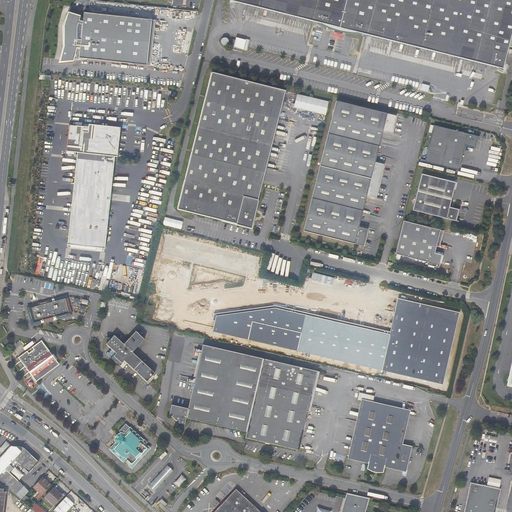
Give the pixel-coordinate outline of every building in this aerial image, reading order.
[(511,28),(511,0),(228,0),(228,3),(238,3),(316,22),(319,24),(325,27),(331,29),(339,32),(344,32),(360,33),(492,67),(501,72),(504,62),(504,61),(511,28)] [(68,12),(64,26),(63,46),(60,60),(81,58),(147,65),(152,20),(83,13),(82,22),(79,20),(80,16),(68,12)] [(155,20),(152,20),(147,65),(150,66),(155,20)] [(236,37),(234,47),(247,50),(249,40),(236,37)] [(250,226),(283,89),(209,71),(176,208),(250,226)] [(422,83),(420,89),(428,91),(430,85),(422,83)] [(294,107),(326,114),(329,101),(297,94),(294,107)] [(390,132),(394,116),(335,101),(302,231),(362,245),(367,229),(358,227),(365,195),(374,197),(382,164),(373,162),(381,130),(390,132)] [(118,130),(67,124),(67,152),(77,154),(69,243),(106,247),(118,130)] [(476,135),(432,124),(432,125),(476,135)] [(463,145),(473,147),(476,135),(432,125),(423,160),(457,168),(463,145)] [(423,161),(457,169),(457,168),(423,160),(423,161)] [(447,206),(453,182),(420,174),(411,210),(454,220),(457,209),(447,206)] [(433,252),(439,229),(402,220),(394,253),(426,261),(425,264),(437,267),(441,254),(433,252)] [(34,324),(70,313),(66,298),(29,308),(30,312),(29,312),(30,317),(32,316),(34,324)] [(413,302),(410,321),(420,323),(423,303),(413,302)] [(434,323),(431,336),(441,338),(444,326),(434,323)] [(116,354),(114,356),(123,365),(125,362),(147,383),(155,374),(134,354),(146,341),(136,331),(123,344),(115,336),(106,344),(116,354)] [(60,364),(41,341),(20,359),(38,382),(60,364)] [(185,425),(186,418),(247,432),(263,360),(203,346),(188,408),(172,404),(170,414),(173,415),(175,421),(178,421),(178,424),(185,425)] [(111,359),(120,368),(123,365),(114,356),(111,359)] [(299,452),(318,373),(264,361),(246,440),(299,452)] [(400,446),(408,414),(362,403),(348,459),(368,464),(366,472),(382,476),(385,467),(403,472),(409,448),(400,446)] [(126,435),(120,437),(117,441),(115,447),(109,454),(123,466),(123,467),(125,465),(132,471),(150,451),(146,447),(149,444),(146,441),(145,442),(131,429),(126,435)] [(488,442),(500,445),(501,440),(489,436),(488,442)] [(11,446),(0,457),(0,480),(11,490),(21,500),(26,496),(27,494),(22,489),(23,486),(9,473),(17,464),(27,474),(39,461),(24,448),(11,446)] [(156,492),(174,472),(168,466),(150,486),(156,492)] [(182,475),(175,482),(179,486),(186,479),(182,475)] [(51,485),(43,477),(34,487),(40,493),(36,498),(38,500),(51,485)] [(495,511),(500,491),(471,484),(464,511),(495,511)] [(51,503),(60,494),(53,488),(43,499),(46,502),(48,500),(51,503)] [(259,511),(236,490),(214,511),(259,511)]
